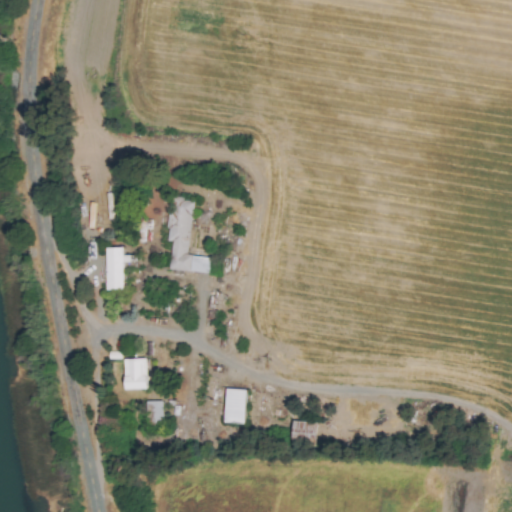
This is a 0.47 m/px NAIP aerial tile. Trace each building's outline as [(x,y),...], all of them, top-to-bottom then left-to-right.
[(168,271),(208,275),(209,259),(187,257),(192,202),(170,200),(166,242),(171,243),(168,271)] [(105,249),(106,291),(125,291),(124,249),(105,249)] [(147,389),(146,359),(123,359),(124,390),(147,389)] [(245,424),(246,390),(226,389),(224,423),(245,424)] [(145,402),(146,423),(162,423),(162,401),(145,402)]
